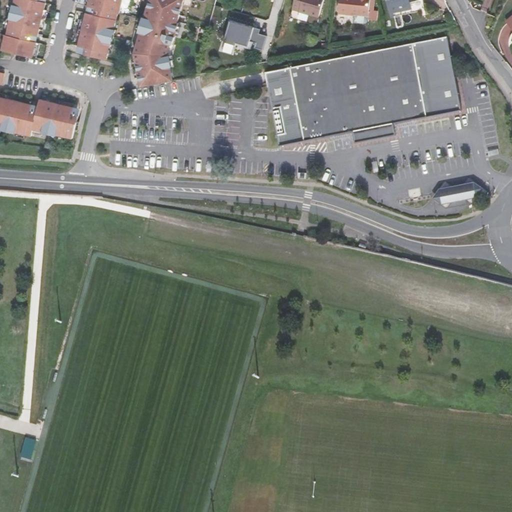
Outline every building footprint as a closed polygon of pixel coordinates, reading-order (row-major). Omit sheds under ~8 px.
[(39,29),(45,0),(13,0),(10,12),(11,12),(8,28),(6,28),(3,43),(34,51),(37,35),(22,32),(24,26),(39,29)] [(107,42),(115,9),(100,5),(101,0),(106,0),(117,2),(117,0),(85,0),(83,11),(82,11),(79,25),(80,25),(76,41),(75,40),(71,56),(102,63),(106,48),(91,44),(92,38),(107,42)] [(115,9),(117,2),(106,0),(101,0),(100,5),(115,9)] [(174,42),(179,20),(178,20),(182,0),(149,0),(145,16),(143,16),(139,31),(144,32),(143,37),(153,40),(153,42),(139,39),(136,52),(143,85),(175,79),(172,66),(174,66),(173,61),(172,52),(170,52),(173,41),(174,42)] [(293,0),(291,9),(318,17),(323,0),(293,0)] [(353,14),(367,16),(367,20),(376,20),(377,10),(372,10),(373,0),(340,0),(338,12),(353,14)] [(387,0),(391,17),(424,11),(421,0),(387,0)] [(367,16),(353,14),(353,21),(365,23),(367,21),(367,20),(367,16)] [(260,28),(230,19),(224,40),(236,44),(237,42),(249,45),(251,40),(256,42),(255,47),(263,49),(267,35),(259,32),(260,28)] [(37,35),(39,29),(24,26),(22,32),(37,35)] [(393,124),(460,111),(453,71),(446,37),(263,72),(264,79),(265,86),(279,147),(351,132),(393,124)] [(106,48),(107,42),(92,38),(91,44),(106,48)] [(263,51),(263,49),(255,47),(256,42),(251,40),(249,45),(237,42),(236,44),(263,51)] [(27,112),(31,97),(0,89),(0,120),(1,121),(0,122),(14,126),(15,125),(31,129),(33,122),(41,124),(40,125),(54,128),(55,127),(71,131),(74,116),(68,115),(72,100),(39,92),(37,98),(33,114),(27,112)] [(33,114),(37,98),(31,97),(27,112),(33,114)] [(74,116),(78,101),(72,100),(68,115),(74,116)] [(393,124),(351,132),(351,135),(352,143),(395,135),(394,129),(393,124)] [(482,188),(474,181),(469,182),(451,186),(440,188),(434,197),(439,201),(443,203),(457,201),(477,197),(478,194),(482,188)]
